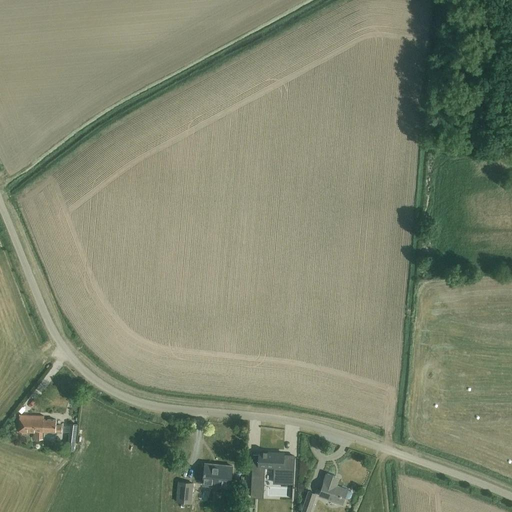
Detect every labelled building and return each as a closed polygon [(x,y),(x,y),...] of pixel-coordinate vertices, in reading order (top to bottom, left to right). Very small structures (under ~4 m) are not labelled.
[(44,416),(19,415),(19,434),(28,435),(28,431),(34,431),(34,439),(43,439),(44,431),(62,432),(62,426),(56,426),(56,420),(44,420),(44,416)] [(69,436),(69,443),(74,443),(75,442),(75,437),(76,430),(77,424),(72,424),(71,423),(70,430),(69,436)] [(255,449),(252,489),(264,490),(266,459),(275,460),(275,468),(289,469),(289,476),(294,476),(296,448),(285,448),(285,446),(261,444),(261,449),(255,449)] [(205,463),(203,484),(230,486),(232,465),(205,463)] [(325,480),(320,494),(342,503),(344,498),(349,500),(352,498),(353,494),(351,491),(347,490),(347,488),(337,485),(333,483),(336,477),(327,474),(325,480)] [(191,503),(193,483),(180,481),(177,501),(191,503)] [(232,487),(230,508),(237,509),(239,487),(232,487)] [(305,504),(301,511),(309,511),(312,507),(316,493),(309,491),(305,504)]
